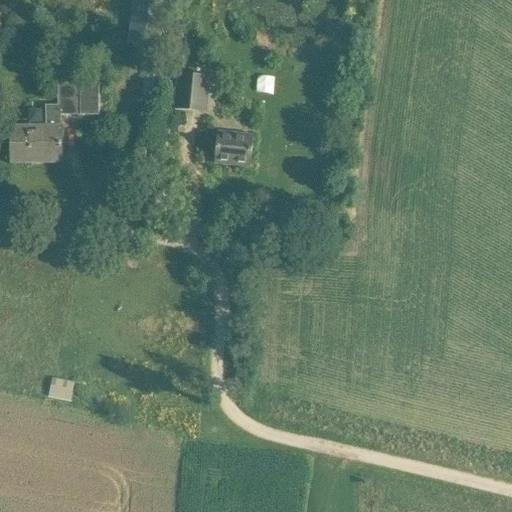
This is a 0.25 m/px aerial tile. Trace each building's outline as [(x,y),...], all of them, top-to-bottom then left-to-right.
[(134,0),(128,44),(160,49),(166,3),(157,2),(156,0),(134,0)] [(146,63),(145,111),(167,111),(168,63),(146,63)] [(177,72),(173,109),(205,113),(209,76),(177,72)] [(100,83),(76,84),(76,74),(61,74),(61,82),(57,82),(57,104),(45,104),(45,124),(33,124),(33,128),(11,129),(11,162),(61,161),(60,115),(100,116),(100,83)] [(165,154),(170,119),(157,117),(153,153),(165,154)] [(251,168),(254,136),(218,132),(214,164),(251,168)] [(76,400),(78,379),(55,377),(52,398),(76,400)]
